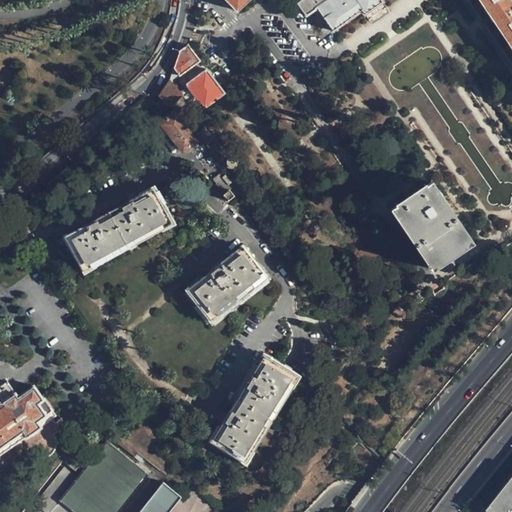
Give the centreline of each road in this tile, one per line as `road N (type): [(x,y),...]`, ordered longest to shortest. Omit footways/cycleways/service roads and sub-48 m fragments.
road 1 (tertiary): [(0,193),(24,183),(142,83),(173,32),(179,0)]
road 2 (tertiary): [(161,0),(147,32),(112,71),(21,143),(0,148)]
road 3 (trunk): [(511,337),(370,511)]
